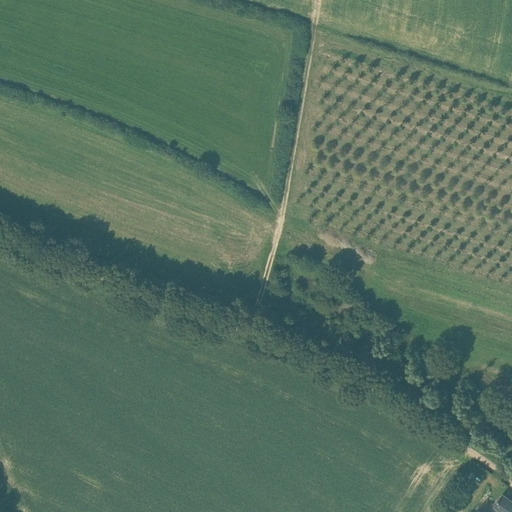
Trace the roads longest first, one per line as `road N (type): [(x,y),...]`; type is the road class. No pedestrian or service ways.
road 1 (track): [(0,234),(333,369),(511,484)]
road 2 (track): [(249,332),(279,218),(308,27)]
